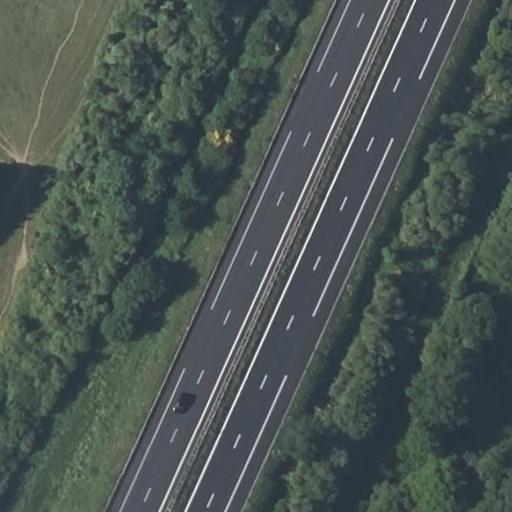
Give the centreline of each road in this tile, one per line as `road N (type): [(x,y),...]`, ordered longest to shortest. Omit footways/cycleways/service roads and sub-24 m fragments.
road 1 (motorway): [(370,0),(140,511)]
road 2 (motorway): [(205,511),(435,0)]
